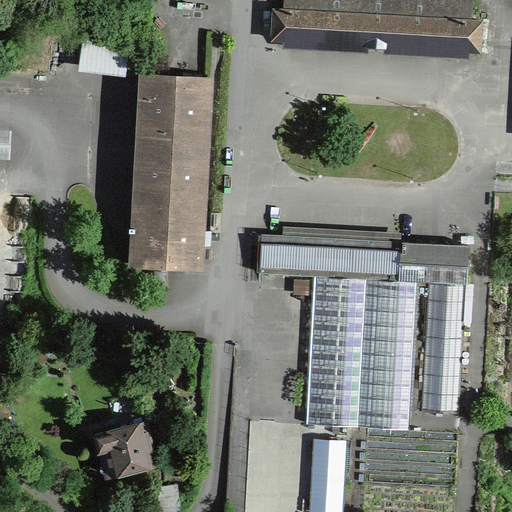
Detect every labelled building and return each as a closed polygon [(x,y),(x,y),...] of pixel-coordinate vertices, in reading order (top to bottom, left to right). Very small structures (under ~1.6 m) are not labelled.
[(285,0),(285,9),(470,19),(471,0),(285,0)] [(470,19),(285,9),(274,8),(272,39),(480,51),(482,20),(470,19)] [(127,41),(80,34),(76,66),(123,73),(127,41)] [(210,77),(143,73),(135,225),(130,225),(130,229),(135,229),(133,264),(200,268),(201,242),(203,242),(204,231),(202,231),(210,77)] [(13,127),(0,126),(0,155),(11,157),(13,127)] [(262,233),(259,271),(315,274),(417,279),(428,280),(421,411),(459,413),(469,245),(262,233)] [(409,428),(417,279),(315,274),(307,422),(347,425),(409,428)] [(54,344),(41,333),(25,353),(38,363),(54,344)] [(245,511),(342,511),(347,425),(307,422),(250,419),(245,511)] [(94,433),(99,450),(105,448),(112,473),(156,462),(145,420),(94,433)] [(179,511),(177,485),(159,487),(161,511),(179,511)]
